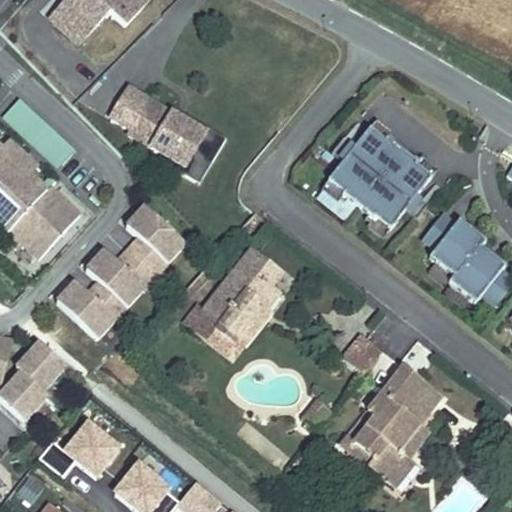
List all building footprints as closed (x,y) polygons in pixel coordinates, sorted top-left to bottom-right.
[(80,44),(111,11),(127,26),(150,0),(68,0),(52,18),(80,44)] [(201,155),(212,162),(226,141),(184,115),(178,124),(170,119),(173,113),(130,86),(110,117),(131,130),(128,134),(159,153),(156,158),(181,174),(193,156),(201,155)] [(3,119),(57,168),(73,151),(19,101),(3,119)] [(184,115),(175,109),(173,113),(170,119),(178,124),(184,115)] [(370,133),(329,186),(344,198),(343,199),(374,224),(376,222),(391,234),(432,182),(417,170),(418,169),(392,148),(387,144),(386,146),(370,133)] [(193,156),(181,174),(198,185),(212,162),(201,155),(193,156)] [(0,234),(1,235),(6,240),(8,237),(13,242),(38,264),(79,219),(54,197),(26,228),(20,222),(48,191),(52,187),(45,181),(36,190),(0,157),(0,234)] [(54,197),(48,191),(20,222),(26,228),(54,197)] [(84,274),(97,285),(117,304),(125,311),(143,291),(135,284),(146,272),(157,259),(165,267),(183,247),(143,210),(125,230),(137,241),(115,265),(102,254),(84,274)] [(443,219),(424,244),(437,254),(430,262),(454,281),(450,287),(476,308),(483,300),(496,309),(511,288),(511,282),(502,275),(506,271),(482,252),(486,246),(460,225),(456,229),(443,219)] [(6,240),(1,235),(0,236),(0,254),(1,256),(13,242),(8,237),(6,240)] [(205,312),(203,314),(219,327),(214,332),(233,348),(238,342),(260,314),(257,312),(257,311),(273,290),(283,277),(251,252),(205,312)] [(154,279),(165,267),(157,259),(146,272),(154,279)] [(143,291),(154,279),(146,272),(135,284),(143,291)] [(73,286),(54,307),(95,344),(114,323),(106,316),(117,304),(97,285),(85,297),(73,286)] [(246,349),(273,315),(270,312),(281,298),(273,290),(257,311),(257,312),(260,314),(238,342),(244,347),(246,349)] [(125,311),(117,304),(106,316),(114,323),(125,311)] [(203,314),(205,312),(196,305),(183,321),(226,357),(232,362),(244,347),(238,342),(233,348),(214,332),(219,327),(203,314)] [(342,362),(364,380),(384,355),(362,338),(342,362)] [(0,387),(11,345),(0,341),(0,387)] [(39,348),(29,358),(37,358),(43,351),(39,348)] [(65,371),(43,351),(37,358),(29,358),(16,373),(21,377),(42,397),(65,371)] [(420,429),(442,401),(403,371),(348,440),(375,462),(376,462),(369,471),(394,491),(414,466),(411,463),(400,454),(420,429)] [(42,397),(21,377),(8,392),(8,400),(2,407),(25,426),(47,401),(42,397)] [(8,400),(8,392),(0,400),(0,404),(2,407),(8,400)] [(317,432),(331,414),(315,401),(301,419),(317,432)] [(62,481),(75,465),(96,481),(119,452),(88,427),(65,455),(54,446),(39,464),(62,481)] [(411,463),(431,438),(420,429),(400,454),(411,463)] [(369,471),(376,462),(375,462),(348,440),(342,449),(369,471)] [(175,511),(178,509),(180,506),(167,496),(170,493),(138,468),(115,497),(134,511),(175,511)] [(32,506),(45,484),(28,474),(15,497),(32,506)] [(197,511),(210,496),(197,485),(180,506),(178,509),(181,511),(197,511)] [(217,511),(223,506),(210,496),(197,511),(217,511)]
